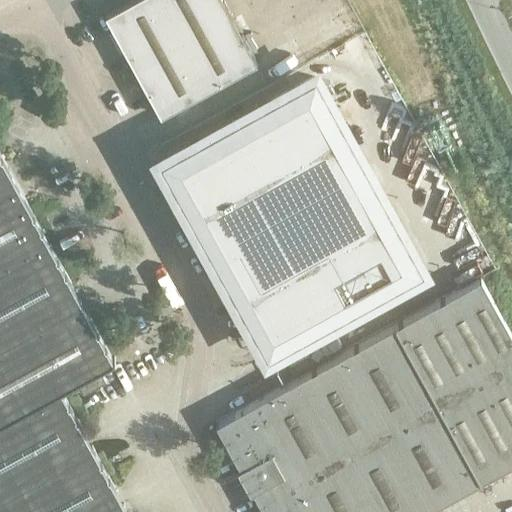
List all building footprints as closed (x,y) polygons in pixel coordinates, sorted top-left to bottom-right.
[(222,0),(127,0),(104,13),(160,113),(256,60),(222,0)] [(314,76),(159,161),(217,266),(245,251),(241,243),(247,234),(230,222),(229,222),(236,212),(218,201),(210,187),(224,180),(218,169),(261,146),(266,156),(280,149),(288,162),(288,184),(300,183),(299,184),(300,205),(311,204),(327,233),(362,214),(344,181),(365,170),(360,159),(339,171),(328,151),(349,139),(343,129),(322,140),(310,119),(334,105),(341,101),(330,80),(314,76)] [(245,251),(217,266),(159,161),(147,167),(264,378),(433,285),(334,105),(310,119),(322,140),(343,129),(349,139),(328,151),(339,171),(360,159),(365,170),(344,181),(362,214),(327,233),(311,204),(300,205),(299,184),(300,183),(288,184),(288,162),(280,149),(266,156),(261,146),(218,169),(224,180),(210,187),(218,201),(236,212),(229,222),(230,222),(247,234),(241,243),(245,251)] [(0,153),(0,511),(128,511),(124,504),(116,490),(115,489),(84,431),(60,388),(76,379),(98,367),(113,359),(88,314),(88,313),(80,298),(72,285),(16,182),(8,169),(0,153)] [(511,332),(481,275),(302,372),(215,420),(216,422),(217,422),(240,463),(239,463),(252,487),(253,487),(266,511),(417,511),(511,460),(511,332)] [(105,380),(98,367),(76,379),(83,392),(105,380)]
